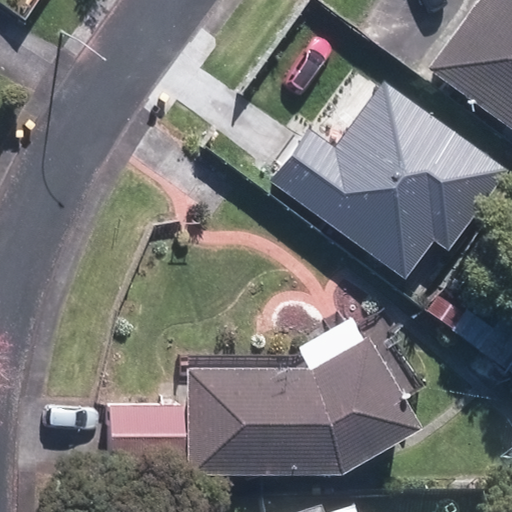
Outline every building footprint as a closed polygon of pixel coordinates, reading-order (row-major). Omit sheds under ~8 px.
[(511,130),(511,0),(472,0),(424,72),(511,130)] [(412,71),(364,37),(327,88),(376,122),(412,71)] [(321,101),(302,126),(327,145),(346,121),(321,101)] [(416,181),(404,127),(377,133),(389,187),(416,181)] [(363,333),(310,365),(183,364),(183,469),(338,470),(417,423),(363,333)] [(181,403),(107,403),(107,467),(180,467),(181,403)]
